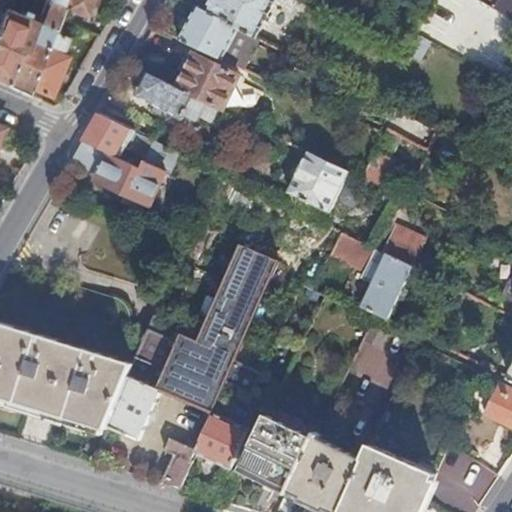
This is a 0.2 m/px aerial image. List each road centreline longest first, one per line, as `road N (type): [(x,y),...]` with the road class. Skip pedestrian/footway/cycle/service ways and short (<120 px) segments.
road 1 (residential): [(0,459),(173,511)]
road 2 (residential): [(147,0),(66,133)]
road 3 (residential): [(66,133),(0,246)]
